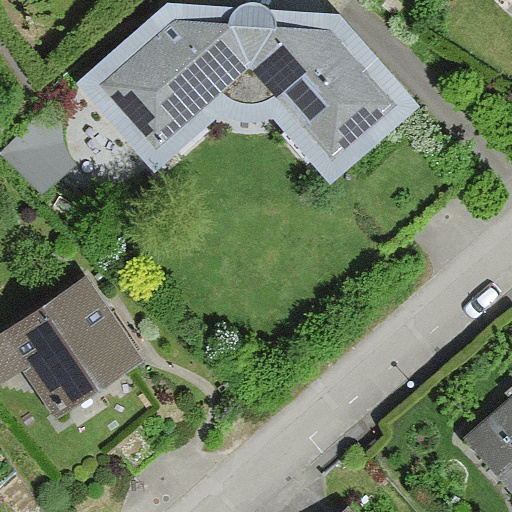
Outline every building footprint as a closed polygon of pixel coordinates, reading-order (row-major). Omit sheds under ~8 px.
[(511,0),(503,0),(501,3),(511,13),(511,0)] [(330,11),(157,5),(66,84),(149,165),(212,103),(218,108),(223,110),(227,111),(233,112),(238,112),(244,112),(249,112),(252,112),(257,111),(327,180),(413,93),(330,11)] [(51,116),(47,111),(1,154),(39,196),(58,179),(50,162),(46,149),(45,131),(51,116)] [(140,355),(80,274),(0,332),(0,333),(59,414),(140,355)] [(511,394),(463,437),(511,492),(511,394)]
